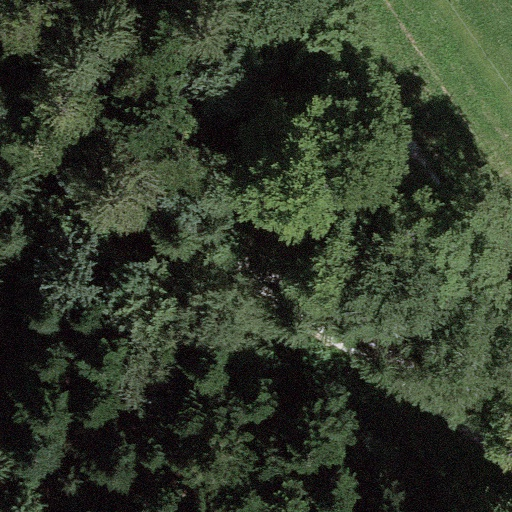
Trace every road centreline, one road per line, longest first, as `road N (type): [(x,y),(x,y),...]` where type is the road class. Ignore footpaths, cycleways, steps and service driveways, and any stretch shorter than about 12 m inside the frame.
road 1 (track): [(0,115),(511,443)]
road 2 (track): [(310,0),(511,320)]
